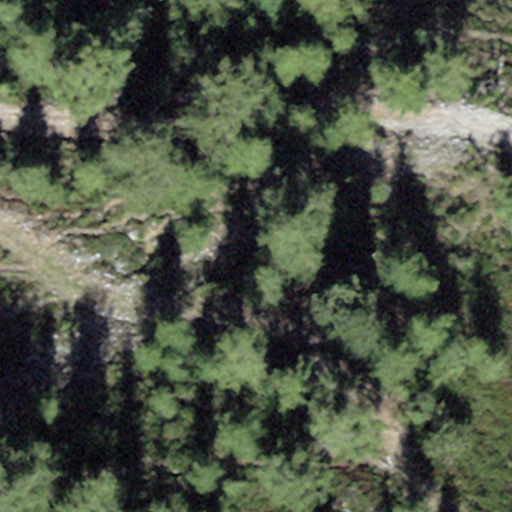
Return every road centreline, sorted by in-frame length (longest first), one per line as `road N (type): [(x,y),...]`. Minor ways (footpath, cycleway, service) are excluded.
road 1 (track): [(0,117),(511,133)]
road 2 (track): [(0,225),(107,289)]
